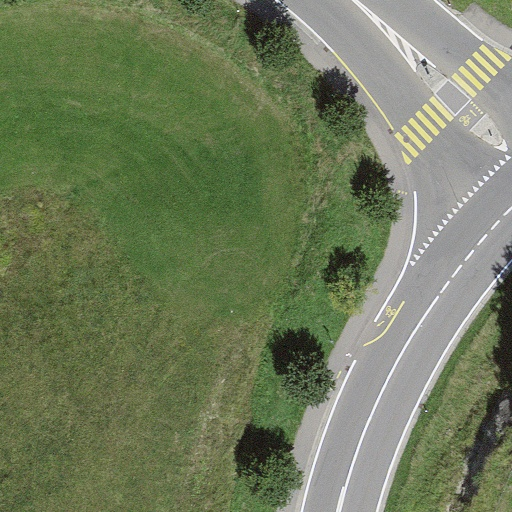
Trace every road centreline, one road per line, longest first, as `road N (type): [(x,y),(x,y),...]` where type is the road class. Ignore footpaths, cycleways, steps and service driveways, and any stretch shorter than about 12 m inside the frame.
road 1 (secondary): [(339,511),(367,424),(404,352),(460,267),(511,210)]
road 2 (tertiary): [(350,0),(511,168)]
